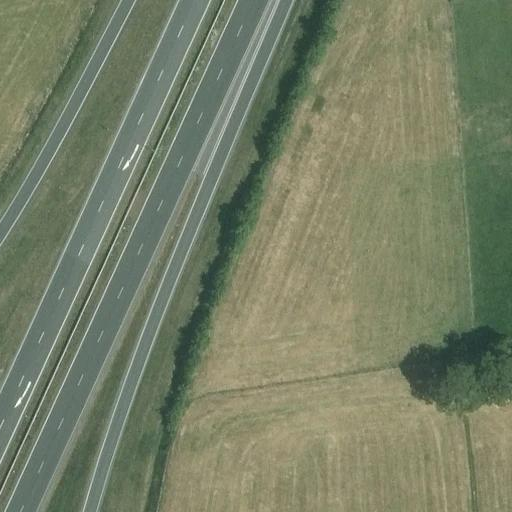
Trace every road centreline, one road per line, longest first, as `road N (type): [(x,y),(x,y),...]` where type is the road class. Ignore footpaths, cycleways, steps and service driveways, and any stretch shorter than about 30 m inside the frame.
road 1 (trunk): [(20,511),(254,0)]
road 2 (trunk): [(90,511),(140,354),(286,0)]
road 3 (trunk): [(194,0),(0,428)]
road 4 (trunk): [(126,0),(0,231)]
